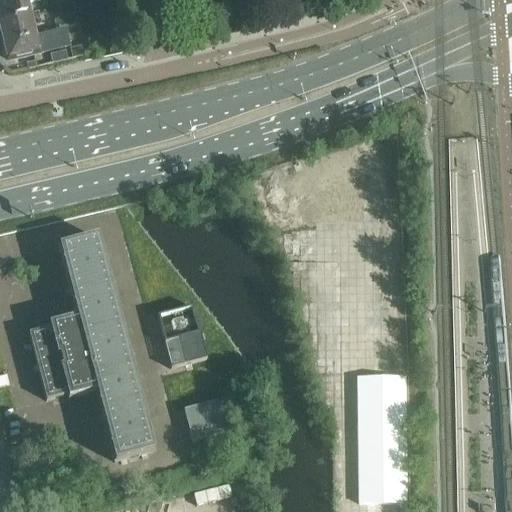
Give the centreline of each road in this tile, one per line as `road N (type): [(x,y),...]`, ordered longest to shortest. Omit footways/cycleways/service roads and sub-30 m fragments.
road 1 (secondary): [(0,207),(213,151),(378,90),(511,24)]
road 2 (secondary): [(481,0),(298,79),(0,160)]
road 3 (residential): [(0,103),(209,60)]
